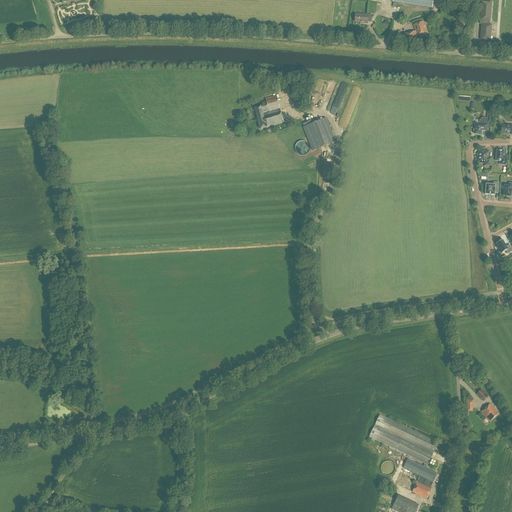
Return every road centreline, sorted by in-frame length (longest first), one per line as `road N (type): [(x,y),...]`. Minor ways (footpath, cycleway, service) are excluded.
road 1 (unclassified): [(511,58),(254,36),(0,44)]
road 2 (secondary): [(0,448),(167,417),(317,340)]
road 3 (unclassified): [(443,511),(459,397),(442,313)]
road 4 (secondary): [(317,340),(442,313)]
